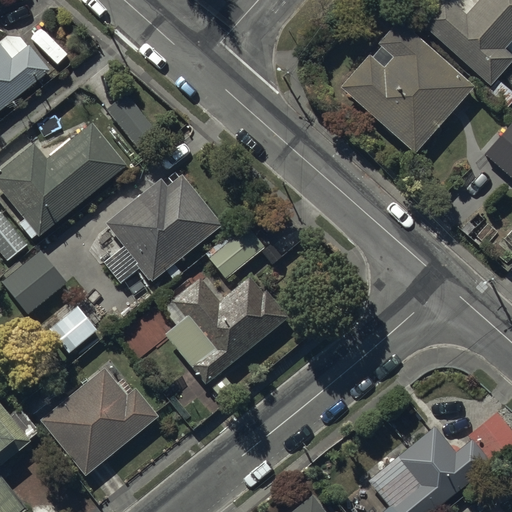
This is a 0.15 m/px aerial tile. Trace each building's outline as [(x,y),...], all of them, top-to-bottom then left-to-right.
[(511,39),(511,0),(481,0),(476,5),(470,0),(446,0),(446,1),(445,0),(435,0),(415,23),(489,88),(511,61),(511,58),(502,50),(511,39)] [(367,56),(339,89),(414,155),(472,88),(397,22),(377,46),(380,49),(370,60),(367,56)] [(0,110),(49,70),(28,45),(19,37),(6,37),(0,40),(0,110)] [(126,95),(105,110),(136,150),(157,134),(126,95)] [(511,121),(483,156),(511,182),(511,121)] [(33,144),(0,169),(0,193),(22,220),(16,225),(29,240),(34,236),(36,238),(123,166),(90,125),(46,160),(33,144)] [(159,180),(104,225),(122,248),(102,264),(120,286),(139,271),(149,283),(221,225),(181,175),(165,188),(159,180)] [(1,212),(0,213),(0,255),(6,263),(27,245),(1,212)] [(225,280),(263,248),(245,227),(207,258),(225,280)] [(5,279),(0,282),(0,283),(26,316),(65,284),(39,252),(22,267),(19,263),(2,276),(5,279)] [(186,319),(164,336),(204,386),(290,318),(267,289),(260,294),(247,277),(218,301),(199,278),(189,286),(185,281),(167,295),(186,319)] [(76,308),(47,331),(67,356),(96,333),(76,308)] [(42,426),(83,477),(157,418),(134,389),(131,391),(122,380),(116,385),(103,369),(100,372),(98,369),(59,401),(57,398),(32,418),(40,427),(42,426)] [(0,407),(0,511),(23,511),(26,510),(0,478),(0,465),(29,443),(27,440),(38,432),(19,407),(7,416),(0,407)] [(433,428),(366,482),(388,509),(383,511),(433,511),(490,466),(493,469),(511,452),(511,433),(495,414),(466,437),(470,442),(454,454),(433,428)] [(321,511),(310,499),(294,511),(321,511)]
